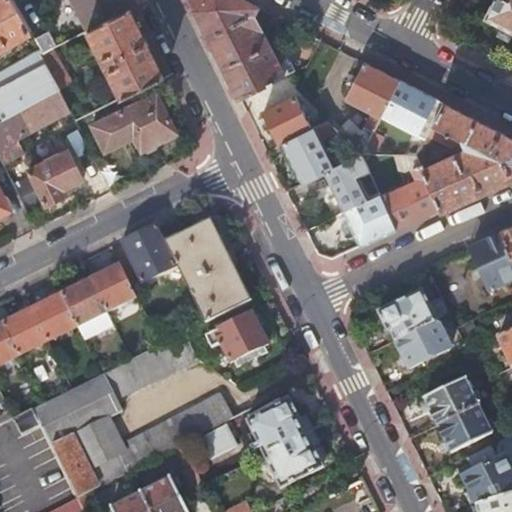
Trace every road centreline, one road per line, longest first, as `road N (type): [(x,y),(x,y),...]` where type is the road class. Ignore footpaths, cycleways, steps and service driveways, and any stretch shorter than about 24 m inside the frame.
road 1 (residential): [(237,155),(210,177),(0,280)]
road 2 (residential): [(417,511),(309,297)]
road 3 (residential): [(511,207),(309,297)]
road 4 (residential): [(237,155),(161,0)]
road 5 (residential): [(309,297),(237,155)]
road 6 (residential): [(402,49),(511,106)]
